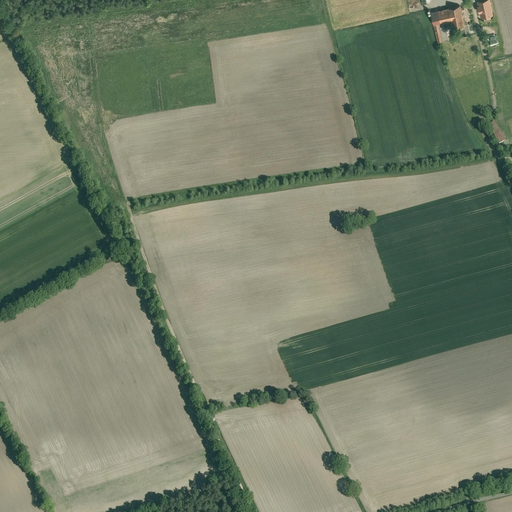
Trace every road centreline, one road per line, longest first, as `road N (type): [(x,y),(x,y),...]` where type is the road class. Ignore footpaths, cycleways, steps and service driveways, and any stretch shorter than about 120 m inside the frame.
road 1 (track): [(254,511),(171,330),(127,209)]
road 2 (track): [(471,2),(495,104),(479,124),(511,184)]
